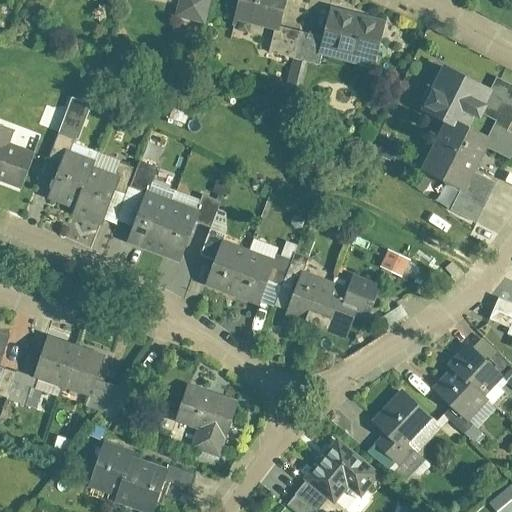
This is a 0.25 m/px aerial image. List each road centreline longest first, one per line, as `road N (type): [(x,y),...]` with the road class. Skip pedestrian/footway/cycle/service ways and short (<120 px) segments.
road 1 (residential): [(307,420),(454,312),(511,250)]
road 2 (residential): [(194,326),(99,262),(0,220)]
road 3 (residential): [(28,306),(194,326)]
road 4 (residential): [(307,420),(194,326)]
